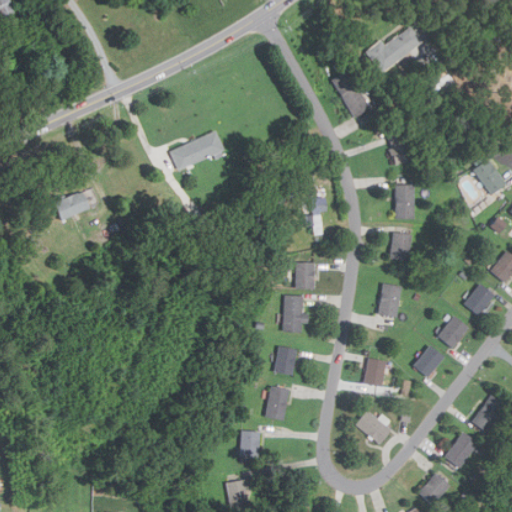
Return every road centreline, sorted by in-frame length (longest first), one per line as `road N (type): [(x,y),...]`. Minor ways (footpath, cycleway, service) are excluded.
road 1 (residential): [(262,16),(328,127),(358,219),(325,443),(336,477),(351,487),(381,479),(511,319)]
road 2 (secondary): [(0,144),(188,59),(284,0)]
